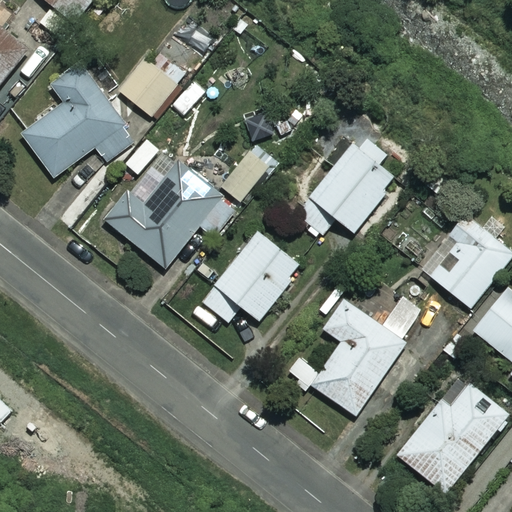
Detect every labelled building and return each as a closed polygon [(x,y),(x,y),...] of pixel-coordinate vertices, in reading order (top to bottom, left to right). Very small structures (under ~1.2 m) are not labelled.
[(90,0),(48,0),(74,21),(90,0)] [(0,26),(0,94),(37,47),(29,41),(26,45),(0,26)] [(160,119),(191,77),(175,65),(169,73),(149,60),(125,94),(160,119)] [(71,104),(28,135),(60,181),(101,152),(109,164),(139,142),(87,67),(59,87),(71,104)] [(368,155),(358,148),(303,218),(335,243),(343,233),(353,241),(399,181),(387,172),(395,161),(376,146),(368,155)] [(240,215),(172,153),(111,221),(174,278),(200,249),(195,245),(210,228),(220,237),(240,215)] [(275,170),(257,155),(228,190),(246,205),(275,170)] [(476,310),(511,263),(511,250),(470,218),(440,256),(449,263),(437,280),(476,310)] [(305,268),(263,236),(207,306),(234,328),(247,311),(265,325),(301,279),(298,277),(305,268)] [(511,289),(479,334),(511,358),(511,289)] [(361,421),(413,349),(406,344),(428,313),(410,300),(389,329),(350,301),(328,332),(346,345),(324,375),(304,361),(295,374),(305,382),(301,388),(313,397),(318,390),(361,421)] [(430,339),(396,380),(409,391),(443,350),(430,339)] [(452,497),(511,422),(511,418),(476,387),(459,407),(454,403),(445,414),(442,411),(404,458),(452,497)]
